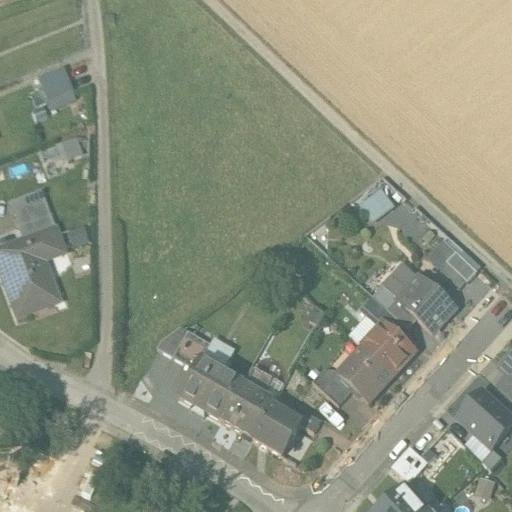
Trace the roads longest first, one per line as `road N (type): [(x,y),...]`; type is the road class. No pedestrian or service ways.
road 1 (track): [(208,0),(511,283)]
road 2 (track): [(110,409),(91,0)]
road 3 (residential): [(276,511),(110,409),(0,354)]
road 4 (residential): [(320,511),(490,297)]
